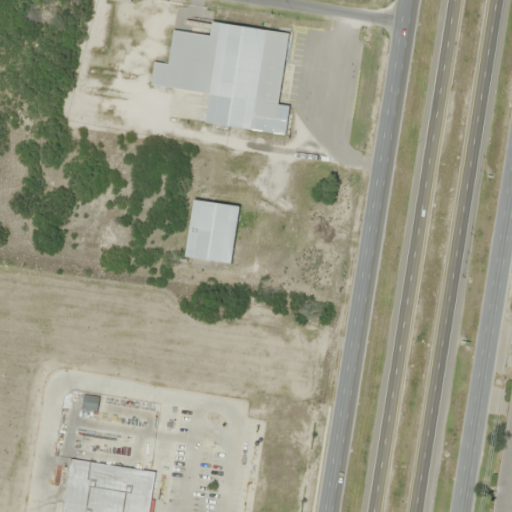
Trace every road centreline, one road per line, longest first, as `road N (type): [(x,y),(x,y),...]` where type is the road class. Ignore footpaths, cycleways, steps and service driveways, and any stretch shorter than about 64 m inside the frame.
road 1 (motorway): [(457,0),(375,511)]
road 2 (secondary): [(412,0),(331,511)]
road 3 (motorway): [(443,349),(496,0)]
road 4 (secondary): [(462,511),(511,192)]
road 5 (motorway): [(415,511),(443,349)]
